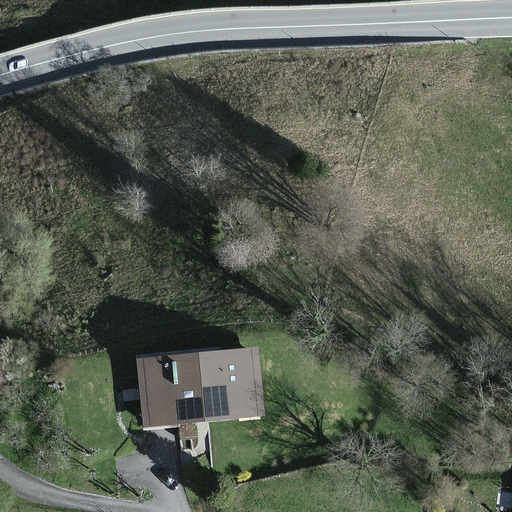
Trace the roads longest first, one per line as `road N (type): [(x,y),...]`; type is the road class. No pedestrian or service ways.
road 1 (tertiary): [(0,75),(175,33),(511,17)]
road 2 (residential): [(0,470),(55,496),(145,511)]
